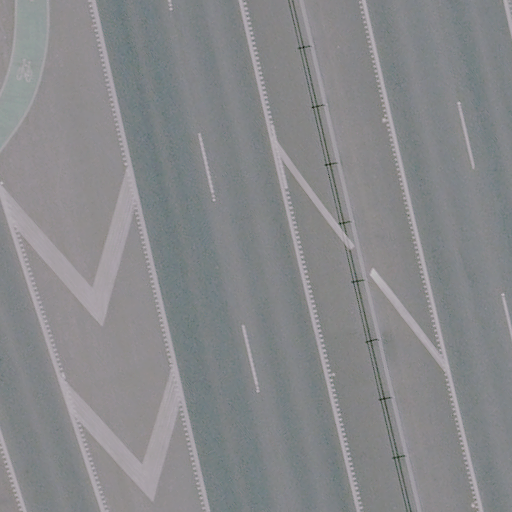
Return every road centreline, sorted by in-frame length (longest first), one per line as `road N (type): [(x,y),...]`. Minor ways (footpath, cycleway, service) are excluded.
road 1 (motorway): [(296,511),(164,0)]
road 2 (motorway): [(439,0),(511,315)]
road 3 (motorway): [(68,511),(0,297)]
